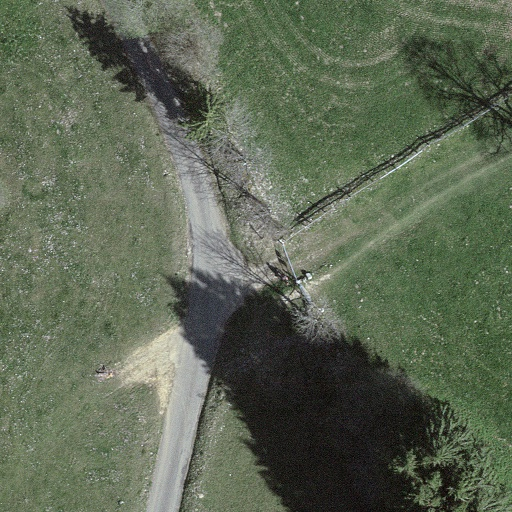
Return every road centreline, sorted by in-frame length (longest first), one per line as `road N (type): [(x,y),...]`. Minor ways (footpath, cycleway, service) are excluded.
road 1 (unclassified): [(116,0),(191,157),(213,247),(215,290),(161,511)]
road 2 (track): [(511,148),(325,248),(215,290)]
